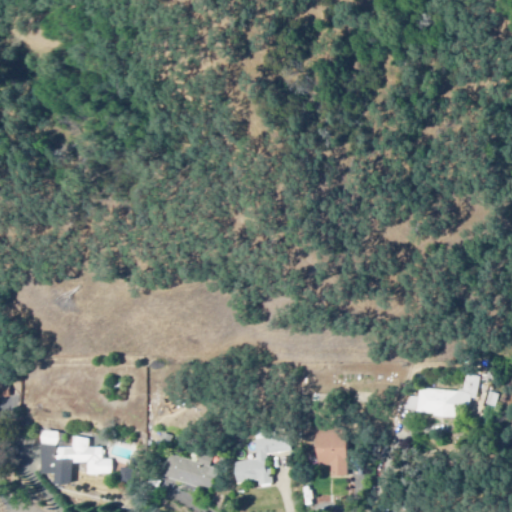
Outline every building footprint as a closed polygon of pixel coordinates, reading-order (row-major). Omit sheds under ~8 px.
[(465,393),(419,391),(419,399),(408,398),(408,415),(458,417),(459,404),(480,405),(481,377),(466,377),(465,393)] [(41,475),(55,476),(55,487),(73,487),(73,465),(88,466),(88,477),(113,477),(114,461),(103,461),(104,450),(90,449),(90,440),(73,439),(73,450),(60,450),(60,433),(42,433),(41,475)] [(348,479),(349,434),(318,433),(317,467),(332,467),(332,478),(348,479)] [(235,465),(239,485),(260,482),(261,489),(275,487),(273,470),(269,471),(267,458),(293,454),(290,436),(255,442),(258,461),(235,465)] [(198,464),(174,456),(167,478),(214,493),(221,472),(210,468),(213,460),(201,456),(198,464)]
